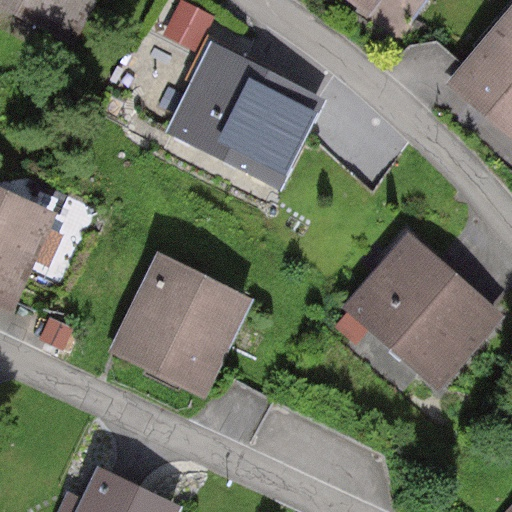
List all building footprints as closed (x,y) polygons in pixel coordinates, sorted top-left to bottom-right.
[(95,0),(0,0),(78,37),(95,0)] [(354,0),(369,10),(375,0),(354,0)] [(511,17),(452,86),(511,138),(511,17)] [(314,109),(212,58),(175,133),(277,183),(314,109)] [(47,224),(0,203),(0,304),(9,308),(47,224)] [(495,319),(408,246),(352,313),(439,386),(495,319)] [(244,309),(160,269),(120,355),(204,394),(244,309)] [(168,511),(100,480),(85,511),(168,511)]
